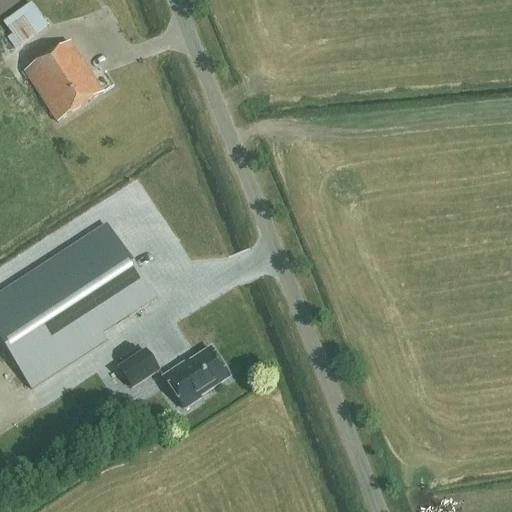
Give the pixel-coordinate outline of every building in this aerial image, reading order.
[(3,24),(11,36),(6,39),(15,51),(48,27),(30,3),(3,24)] [(103,94),(70,43),(23,73),(56,124),(103,94)] [(108,341),(103,334),(154,301),(106,227),(0,295),(0,338),(32,389),(108,341)] [(200,397),(229,378),(210,349),(179,369),(178,368),(163,378),(183,410),(201,399),(200,397)] [(116,370),(131,391),(159,372),(145,350),(116,370)]
